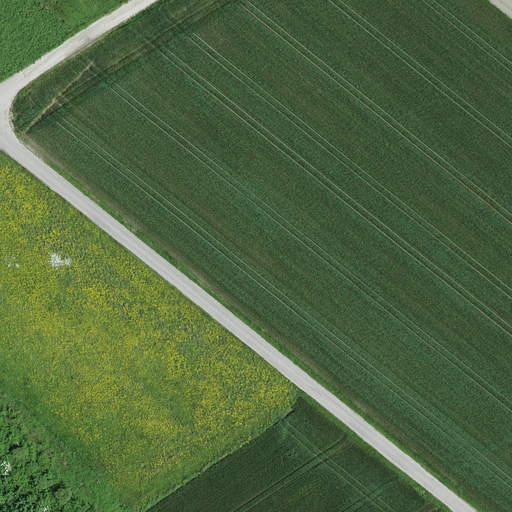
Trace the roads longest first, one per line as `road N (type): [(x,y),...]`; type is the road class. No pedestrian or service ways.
road 1 (unclassified): [(0,137),(468,511)]
road 2 (track): [(0,93),(149,0)]
